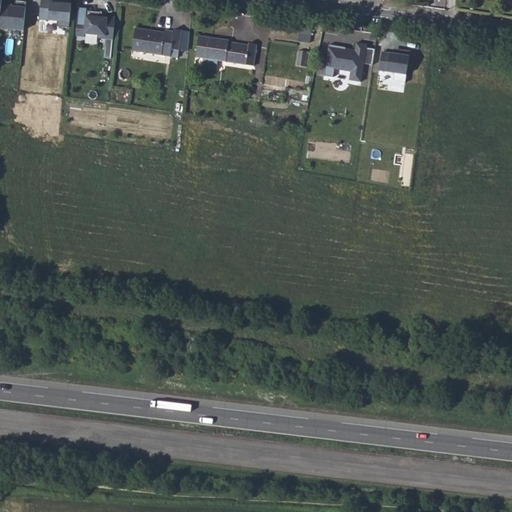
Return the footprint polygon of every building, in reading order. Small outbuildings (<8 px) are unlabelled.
[(1,29),(25,31),(28,2),(18,1),(17,7),(3,6),(3,0),(0,0),(0,17),(2,18),(1,29)] [(57,0),(41,0),(40,19),(58,21),(57,27),(69,28),(72,4),(57,3),(57,0)] [(100,38),(107,38),(114,39),(117,16),(109,15),(108,18),(101,17),(101,12),(88,10),(87,21),(79,21),(77,35),(86,36),(86,34),(100,35),(100,38)] [(175,30),(174,32),(165,30),(164,33),(135,27),(131,50),(170,57),(171,49),(178,51),(182,31),(175,30)] [(213,38),(198,36),(195,58),(253,68),(257,45),(248,44),(248,46),(229,43),(229,41),(216,39),(216,42),(212,41),(213,38)] [(105,57),(113,58),(114,43),(107,43),(105,57)] [(355,51),(327,46),(322,75),(333,77),(335,69),(350,72),(349,79),(361,81),(364,64),(372,66),(375,47),(356,43),(355,51)] [(398,53),(382,50),(379,70),(407,74),(410,52),(398,50),(398,53)] [(304,69),(307,54),(299,52),(296,67),(304,69)]
